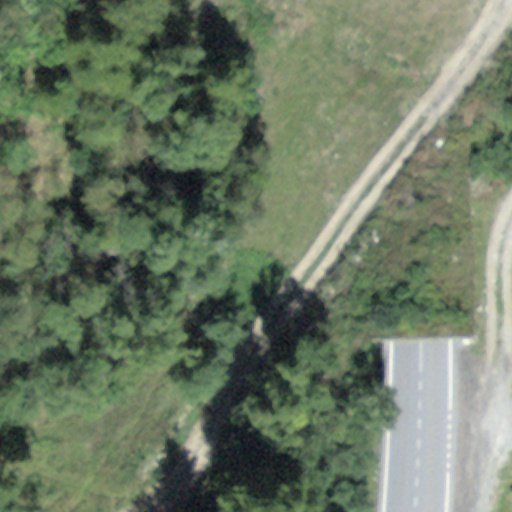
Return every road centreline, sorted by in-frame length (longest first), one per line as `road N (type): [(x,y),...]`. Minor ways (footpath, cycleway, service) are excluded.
road 1 (track): [(504,0),(377,192),(227,365),(142,511)]
road 2 (tertiary): [(414,511),(416,230),(391,0)]
road 3 (track): [(459,511),(487,436),(511,213)]
